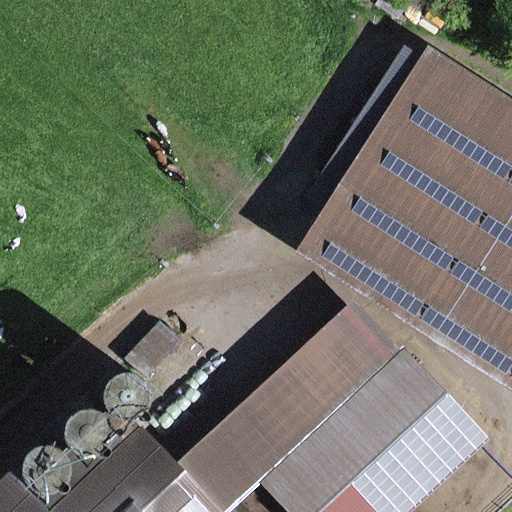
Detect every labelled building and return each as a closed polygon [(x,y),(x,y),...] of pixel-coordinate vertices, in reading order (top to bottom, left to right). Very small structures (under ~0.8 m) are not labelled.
[(511,107),(416,47),(283,253),(511,399),(511,107)] [(0,511),(224,511),(249,489),(270,511),(404,511),(482,439),(395,346),(391,350),(345,302),(163,471),(121,426),(31,511),(13,491),(16,494),(25,495),(34,493),(42,488),(47,480),(49,471),(47,462),(42,454),(34,449),(25,447),(20,448),(15,449),(8,455),(3,462),(1,472),(3,481),(0,477),(0,511)] [(142,383),(181,349),(161,327),(122,361),(142,383)] [(110,420),(118,414),(123,406),(125,397),(123,388),(117,380),(110,375),(100,373),(91,375),(83,381),(78,389),(77,398),(79,407),(84,415),(92,420),(101,421),(110,420)] [(71,457),(79,451),(84,443),(86,434),(84,425),(78,417),(70,412),(61,411),(52,412),(44,418),(39,426),(38,435),(39,444),(45,452),(53,457),(62,458),(71,457)]
